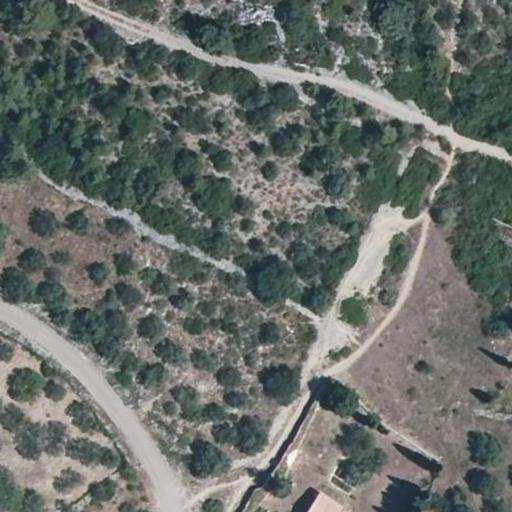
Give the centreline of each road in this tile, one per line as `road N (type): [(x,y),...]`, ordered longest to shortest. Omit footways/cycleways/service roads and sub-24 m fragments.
road 1 (track): [(461,0),(448,84),(451,158),(410,282),(371,339),(322,377),(235,511)]
road 2 (unclassified): [(179,511),(150,451),(73,356),(0,308)]
